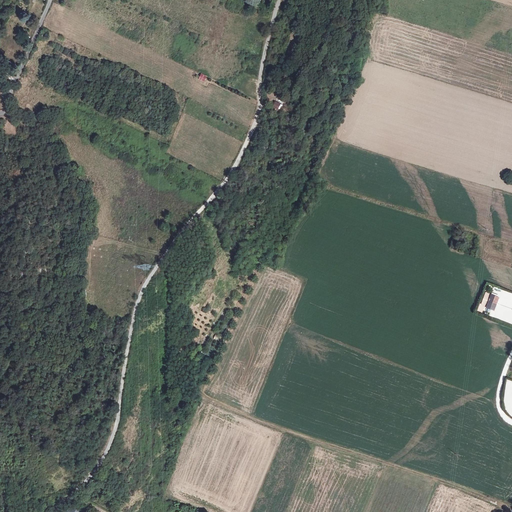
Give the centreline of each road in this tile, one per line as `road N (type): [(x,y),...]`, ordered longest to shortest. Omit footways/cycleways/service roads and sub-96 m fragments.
road 1 (track): [(277,0),(255,121),(225,179),(146,281),(109,443),(54,511)]
road 2 (residential): [(0,112),(50,0)]
